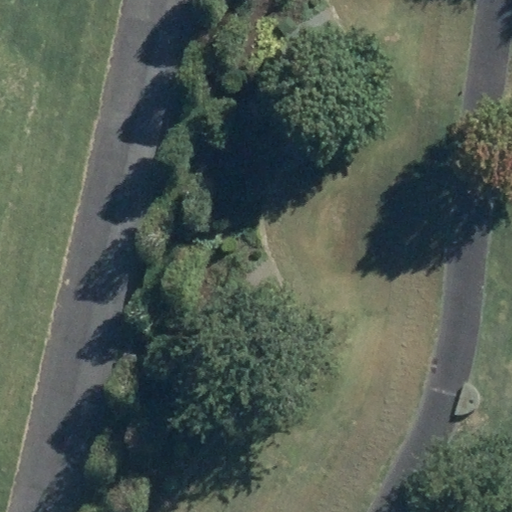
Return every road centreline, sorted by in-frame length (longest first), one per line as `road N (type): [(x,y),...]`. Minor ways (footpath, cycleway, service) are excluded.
road 1 (unknown): [(472,0),(440,321),(369,511)]
road 2 (track): [(49,511),(162,0)]
